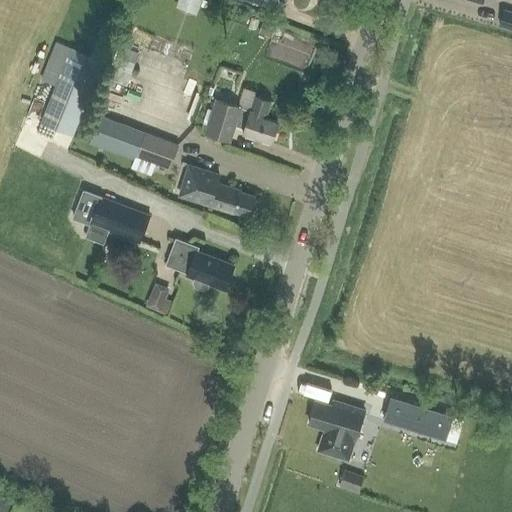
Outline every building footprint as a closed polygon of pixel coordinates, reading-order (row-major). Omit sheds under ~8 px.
[(178,0),(176,7),(197,15),(202,0),(178,0)] [(293,0),(294,4),(297,7),(301,9),(305,8),(308,5),(309,0),(293,0)] [(511,11),(504,9),(499,26),(511,29),(511,11)] [(131,72),(140,51),(122,44),(113,65),(131,72)] [(71,47),(41,122),(73,135),(103,60),(71,47)] [(266,118),(271,102),(254,96),(250,110),(241,107),(216,99),(205,134),(230,141),(235,126),(244,129),(243,133),(272,143),(278,122),(266,118)] [(166,175),(177,145),(98,115),(87,145),(166,175)] [(249,216),(255,197),(241,192),(241,190),(218,183),(220,175),(189,165),(179,197),(204,204),(234,213),(235,211),(249,216)] [(100,196),(85,236),(102,242),(106,230),(139,243),(150,215),(100,196)] [(210,283),(225,289),(234,265),(198,251),(199,247),(176,238),(165,265),(188,273),(187,274),(195,277),(193,282),(195,287),(203,290),(208,287),(210,283)] [(166,310),(174,291),(156,284),(149,304),(166,310)] [(391,396),(383,420),(447,439),(454,415),(391,396)] [(333,406),(316,400),(309,423),(325,429),(317,453),(347,462),(364,410),(334,401),(333,406)] [(366,475),(347,468),(341,485),(360,492),(366,475)] [(0,511),(6,511),(10,502),(0,498),(0,511)]
